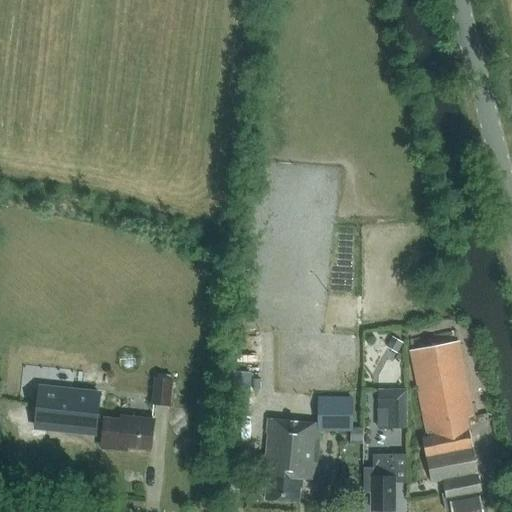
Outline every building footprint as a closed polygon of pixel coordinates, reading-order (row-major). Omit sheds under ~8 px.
[(482,511),(478,492),(482,491),(466,418),(473,416),(456,330),(409,339),(428,437),(422,438),(431,483),(442,480),(445,494),(442,495),(446,511),(453,510),(453,511),(482,511)] [(393,336),(386,347),(397,353),(403,343),(393,336)] [(231,404),(248,406),(252,372),(235,371),(231,404)] [(170,406),(173,381),(155,379),(152,404),(170,406)] [(40,387),(36,427),(95,433),(100,394),(40,387)] [(388,428),(407,427),(407,389),(378,389),(378,408),(388,408),(388,428)] [(320,424),(268,419),(263,476),(268,476),(266,500),(299,502),(300,489),(306,490),(306,480),(315,480),(319,430),(350,430),(351,398),(321,397),(320,424)] [(119,450),(120,447),(150,450),(153,421),(121,417),(121,421),(105,419),(102,448),(119,450)] [(350,427),(350,430),(350,444),(362,444),(362,427),(350,427)] [(395,511),(395,455),(374,455),(374,469),(364,469),(364,493),(373,493),(373,511),(395,511)] [(318,490),(332,492),(334,471),(320,470),(318,490)]
